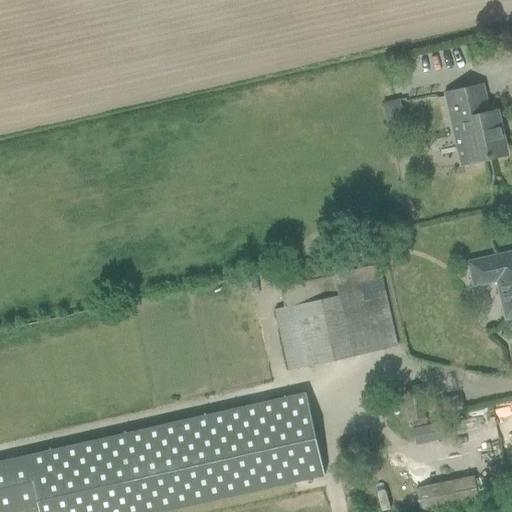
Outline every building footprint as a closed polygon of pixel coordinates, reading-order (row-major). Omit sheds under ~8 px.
[(485,160),(485,159),(504,154),(495,113),(487,114),(481,86),(448,94),(447,92),(444,93),(460,167),(485,160)] [(387,121),(392,119),(401,106),(399,99),(382,103),(387,121)] [(511,319),(511,254),(511,253),(492,257),(491,255),(467,261),(473,287),(496,282),(505,321),(511,319)] [(276,270),(284,308),(274,309),(285,360),(279,361),(282,371),(397,346),(379,265),(350,271),(347,255),(330,259),(330,257),(276,270)] [(421,390),(403,392),(408,422),(425,419),(421,390)] [(86,441),(0,460),(0,511),(38,504),(39,511),(161,511),(320,476),(301,391),(102,436),(86,441)] [(474,476),(414,489),(418,511),(429,511),(478,501),(479,503),(509,495),(505,473),(475,480),(474,476)]
